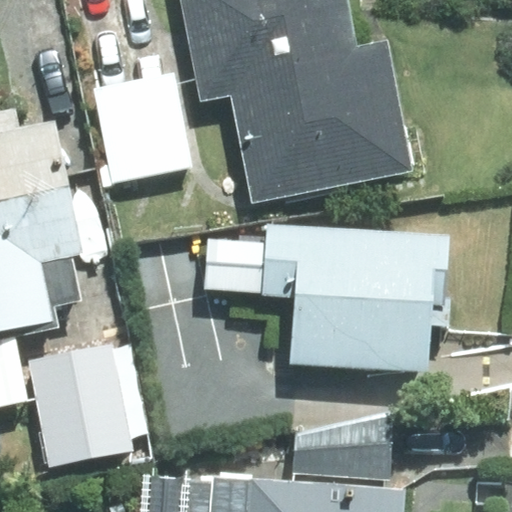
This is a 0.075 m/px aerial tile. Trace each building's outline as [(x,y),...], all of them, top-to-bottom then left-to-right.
[(353,0),(176,0),(198,113),(227,107),(245,199),(427,163),(404,42),(363,50),(353,0)] [(100,170),(88,173),(93,194),(192,172),(171,77),(84,97),(100,170)] [(70,95),(0,106),(0,339),(80,327),(69,255),(95,250),(70,95)] [(440,230),(270,228),(269,306),(300,307),(299,370),(438,372),(440,230)] [(195,253),(133,250),(131,294),(193,297),(195,253)] [(116,355),(119,286),(91,285),(88,354),(116,355)] [(114,365),(35,380),(52,472),(132,457),(114,365)] [(404,511),(406,497),(174,478),(171,511),(404,511)]
